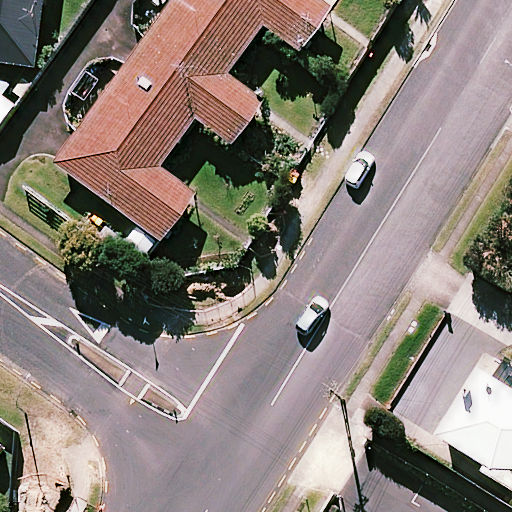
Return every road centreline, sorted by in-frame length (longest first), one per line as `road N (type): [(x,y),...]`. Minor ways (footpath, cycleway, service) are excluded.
road 1 (residential): [(240,461),(511,12)]
road 2 (residential): [(0,294),(240,461)]
